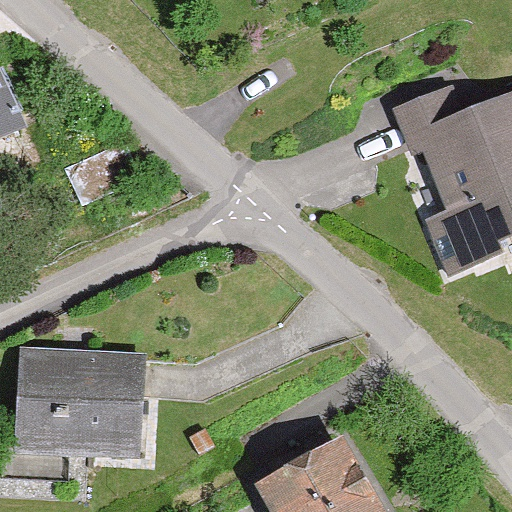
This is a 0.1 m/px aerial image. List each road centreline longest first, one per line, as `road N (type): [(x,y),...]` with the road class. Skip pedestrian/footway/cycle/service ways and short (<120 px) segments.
road 1 (residential): [(511,466),(411,343),(257,203)]
road 2 (residential): [(257,203),(20,0)]
road 3 (residential): [(257,203),(0,320)]
